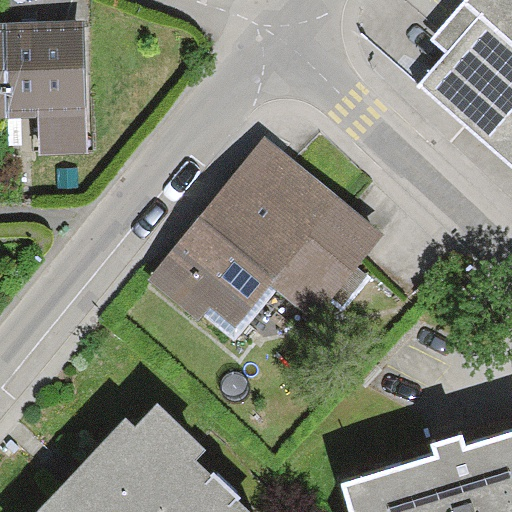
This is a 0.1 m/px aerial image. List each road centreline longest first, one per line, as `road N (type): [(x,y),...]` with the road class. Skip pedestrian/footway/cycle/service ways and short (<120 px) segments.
road 1 (residential): [(269,30),(0,359)]
road 2 (residential): [(269,30),(511,256)]
